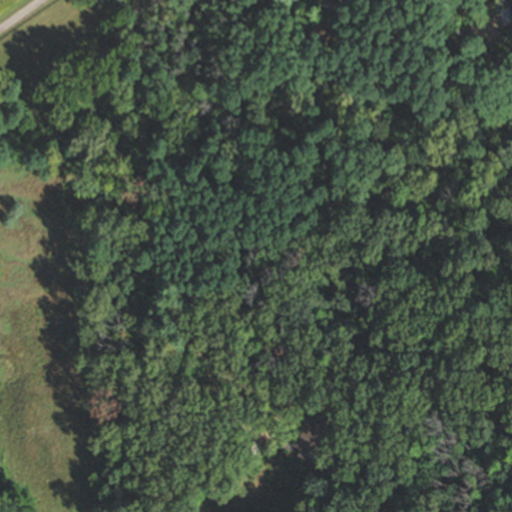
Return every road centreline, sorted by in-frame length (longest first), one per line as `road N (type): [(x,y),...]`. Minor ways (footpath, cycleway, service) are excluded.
road 1 (residential): [(296,412),(206,357),(159,295),(142,167),(146,66),(136,0)]
road 2 (residential): [(496,26),(405,42),(326,0)]
